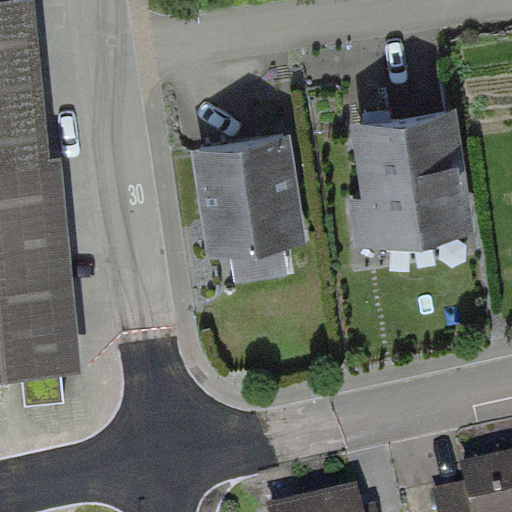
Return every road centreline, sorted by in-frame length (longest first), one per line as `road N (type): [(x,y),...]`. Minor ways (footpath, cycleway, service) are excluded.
road 1 (residential): [(166,460),(109,58)]
road 2 (residential): [(109,58),(480,0)]
road 3 (residential): [(166,460),(511,385)]
road 4 (residential): [(0,492),(166,460)]
